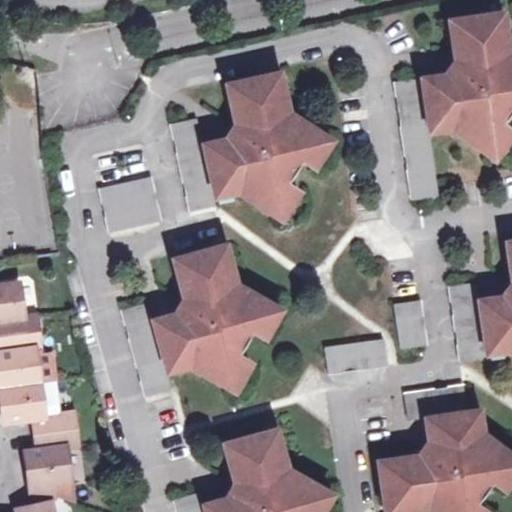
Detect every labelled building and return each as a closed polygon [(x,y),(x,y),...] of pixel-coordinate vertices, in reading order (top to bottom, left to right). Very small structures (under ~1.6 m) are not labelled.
[(493,14),(497,40),(504,38),(507,38),(503,12),(493,14)] [(446,75),(393,83),(410,202),(437,198),(429,135),(427,125),(447,122),(452,126),(455,122),(467,131),(469,140),(488,154),(508,128),(503,124),(511,112),(511,63),(503,56),(506,52),(504,38),(497,40),(493,14),(451,21),(457,59),(446,75)] [(268,76),(274,104),(280,102),(285,101),(278,74),(268,76)] [(169,127),(188,215),(214,209),(213,204),(211,193),(229,189),(234,192),(237,188),(253,198),(257,209),(271,217),(288,189),(285,187),(301,163),(304,165),(322,137),(304,125),(294,129),(280,118),(283,115),(280,102),(274,104),(268,76),(226,86),(235,125),(224,140),(201,145),(196,122),(169,127)] [(447,122),(427,125),(429,135),(447,133),(452,126),(447,122)] [(511,139),(511,130),(508,128),(488,154),(496,160),(511,139)] [(331,143),(322,137),(304,165),(314,172),(331,143)] [(157,211),(150,181),(97,192),(107,236),(159,224),(157,211)] [(229,189),(211,193),(213,204),(228,200),(234,192),(229,189)] [(299,196),(288,189),(271,217),(280,223),(299,196)] [(474,283),(448,287),(459,363),(486,358),(484,348),(503,345),(510,350),(511,346),(511,242),(507,243),(511,273),(511,286),(502,299),(477,302),(474,283)] [(231,272),(223,249),(212,252),(219,276),(227,273),(231,272)] [(146,306),(120,313),(145,400),(171,393),(167,378),(164,368),(182,362),(188,365),(191,361),(206,370),(209,381),(225,390),(241,362),(237,359),(252,334),(255,336),(271,307),(254,298),(240,302),(230,292),(231,286),(227,273),(219,276),(212,252),(173,263),(184,300),(175,317),(151,323),(146,306)] [(0,323),(4,323),(6,337),(36,333),(34,318),(22,319),(16,285),(0,287),(0,323)] [(425,348),(419,304),(395,307),(401,352),(425,348)] [(271,307),(255,336),(265,341),(281,313),(271,307)] [(0,354),(0,389),(39,383),(34,350),(39,350),(36,333),(6,337),(9,353),(0,354)] [(330,379),(388,370),(383,343),(326,351),(330,379)] [(484,348),(486,358),(506,355),(510,350),(503,345),(484,348)] [(182,362),(164,368),(167,378),(183,373),(188,365),(182,362)] [(250,367),(241,362),(225,390),(235,396),(250,367)] [(45,418),(39,383),(0,389),(0,398),(4,424),(33,420),(35,435),(44,434),(73,431),(71,414),(45,418)] [(466,417),(462,390),(405,398),(410,425),(425,423),(430,445),(418,460),(379,465),(386,509),(410,504),(411,511),(413,511),(423,510),(428,506),(435,511),(477,511),(478,511),(475,510),(494,486),(496,488),(511,466),(511,458),(503,451),(489,451),(477,442),(480,438),(475,434),(472,416),(466,417)] [(482,415),(472,416),(475,434),(480,438),(485,431),(482,415)] [(76,449),(73,431),(44,434),(47,453),(38,454),(23,457),(29,491),(30,500),(54,497),(67,501),(70,490),(64,451),(76,449)] [(44,434),(35,435),(38,454),(47,453),(44,434)] [(266,437),(274,462),(280,460),(283,459),(276,434),(266,437)] [(200,497),(174,506),(175,511),(313,511),(324,494),(308,484),(295,487),(281,479),(285,473),(280,460),(274,462),(266,437),(226,448),(237,488),(229,504),(203,511),(200,497)] [(511,466),(496,488),(505,495),(511,485),(511,466)] [(324,494),(313,511),(327,511),(334,500),(324,494)]
